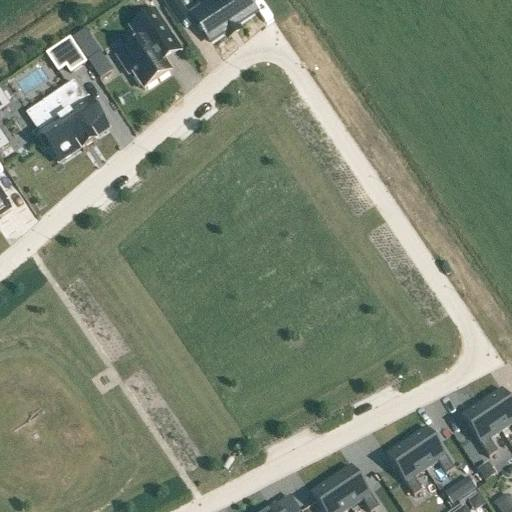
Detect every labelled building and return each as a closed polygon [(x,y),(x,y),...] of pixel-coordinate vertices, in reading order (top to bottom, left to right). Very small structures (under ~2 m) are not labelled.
[(206,11),(195,19),(211,43),(256,13),(246,0),(212,0),(203,6),(206,11)] [(181,53),(172,38),(155,13),(130,29),(140,44),(136,47),(135,46),(132,47),(133,49),(118,59),(129,76),(133,74),(144,92),(171,74),(164,64),(181,53)] [(84,33),(73,40),(82,53),(93,47),(84,33)] [(70,42),(47,57),(58,74),(66,69),(71,75),(86,65),(70,42)] [(49,151),(59,166),(81,151),(83,154),(96,145),(94,141),(108,131),(88,101),(86,103),(74,85),(43,105),(55,124),(35,137),(45,153),(49,151)] [(0,218),(10,212),(0,196),(0,218)] [(511,407),(502,392),(482,406),(501,435),(511,427),(511,407)] [(501,435),(482,406),(461,419),(489,461),(497,455),(489,443),(501,435)] [(427,431),(406,444),(426,473),(438,465),(446,478),(454,472),(427,431)] [(426,473),(406,444),(386,458),(414,499),(422,493),(414,481),(426,473)] [(351,469),(331,482),(350,511),(362,503),(367,511),(376,511),(379,510),(351,469)] [(468,480),(458,487),(465,497),(475,490),(468,480)] [(349,511),(350,511),(331,482),(310,496),(321,511),(349,511)] [(477,496),(469,501),(476,511),(478,511),(485,507),(477,496)] [(511,511),(511,503),(507,497),(494,506),(498,511),(511,511)]
